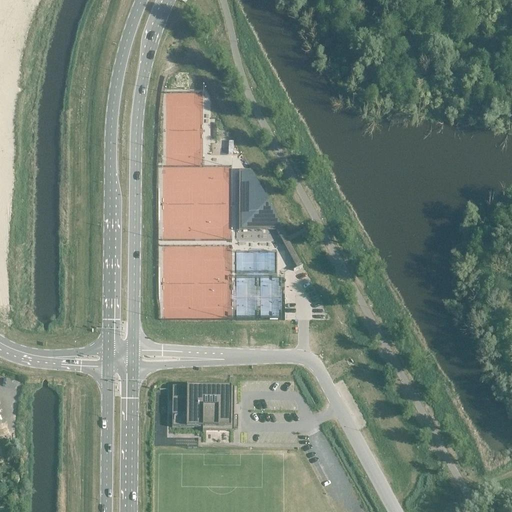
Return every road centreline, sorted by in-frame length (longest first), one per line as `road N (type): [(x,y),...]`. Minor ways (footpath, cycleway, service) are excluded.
road 1 (secondary): [(131,351),(138,99),(168,0)]
road 2 (secondary): [(140,0),(110,130),(107,351)]
road 3 (unclassified): [(220,357),(310,359),(392,511)]
road 4 (secondary): [(107,364),(105,511)]
road 5 (secondary): [(129,511),(131,365)]
